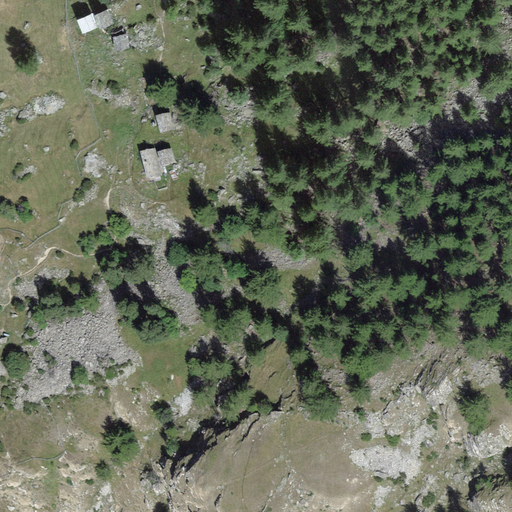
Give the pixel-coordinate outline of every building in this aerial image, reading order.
[(108,5),(92,10),(98,27),(113,22),(108,5)] [(86,11),(71,17),(77,34),(92,28),(86,11)] [(116,53),(131,48),(125,31),(110,36),(116,53)] [(167,115),(152,120),(158,137),(173,131),(167,115)] [(174,143),(159,148),(164,165),(180,160),(174,143)] [(152,145),(134,149),(141,181),(160,177),(152,145)]
